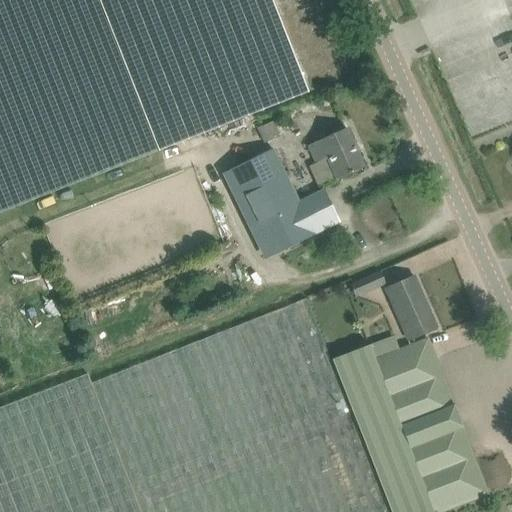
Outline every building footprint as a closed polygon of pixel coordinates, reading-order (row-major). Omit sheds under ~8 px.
[(0,0),(0,213),(308,92),(271,0),(0,0)] [(279,134),(273,121),(257,129),(265,144),(272,140),(279,134)] [(319,188),(335,181),(364,167),(347,128),(307,146),(315,164),(310,167),(319,188)] [(276,248),(311,232),(271,145),(222,168),(243,214),(257,207),(276,248)] [(49,262),(50,254),(50,250),(48,244),(46,241),(43,237),(36,233),(32,232),(26,231),(22,232),(18,234),(14,236),(10,239),(7,246),(5,250),(5,255),(7,264),(10,268),(12,271),(19,275),(24,276),(29,277),(36,275),(40,273),(44,269),(49,262)] [(351,284),(355,295),(356,297),(386,284),(380,271),(351,284)] [(386,289),(409,341),(437,328),(414,276),(386,289)] [(369,345),(331,360),(307,298),(91,383),(88,374),(13,403),(0,408),(0,511),(444,511),(481,498),(456,431),(463,428),(454,405),(447,408),(424,348),(409,354),(406,346),(374,359),(369,345)] [(196,313),(191,303),(179,309),(183,319),(196,313)]
